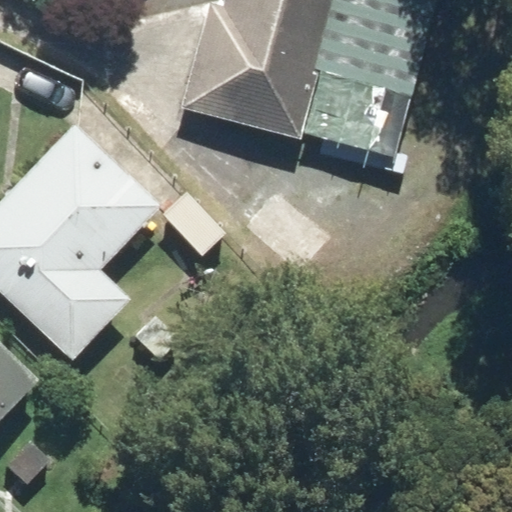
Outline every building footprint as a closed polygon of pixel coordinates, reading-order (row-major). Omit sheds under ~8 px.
[(180,115),(294,145),(313,71),(402,94),(426,0),(225,0),(221,15),(207,11),(180,115)] [(459,115),(438,98),(417,124),(396,106),(333,184),(389,228),(451,150),(439,140),(459,115)] [(92,277),(154,210),(70,132),(0,207),(0,296),(70,361),(122,305),(92,277)] [(355,212),(296,159),(231,230),(290,283),(355,212)] [(0,419),(33,384),(0,352),(0,419)]
